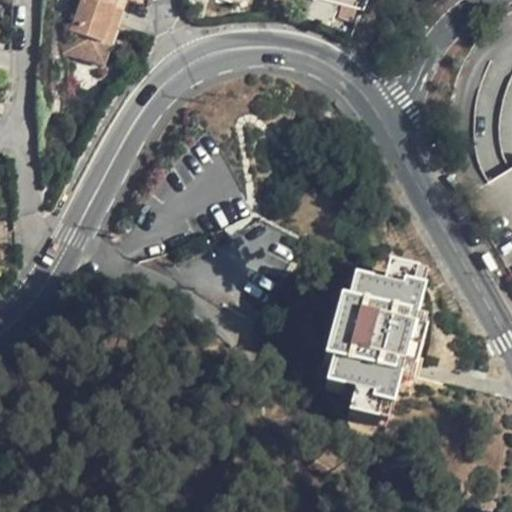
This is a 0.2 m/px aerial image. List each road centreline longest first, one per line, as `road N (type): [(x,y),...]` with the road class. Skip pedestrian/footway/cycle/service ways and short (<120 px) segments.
road 1 (tertiary): [(0,328),(54,269),(143,104),(189,62),(218,49),(285,46),(348,76),(383,122)]
road 2 (tertiary): [(511,352),(383,122)]
road 3 (residential): [(383,122),(453,20),(481,0)]
